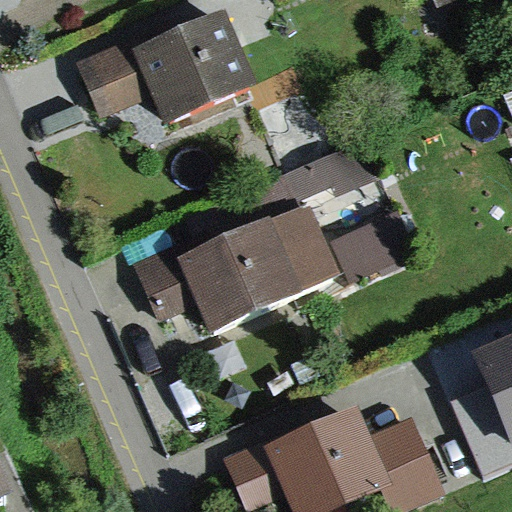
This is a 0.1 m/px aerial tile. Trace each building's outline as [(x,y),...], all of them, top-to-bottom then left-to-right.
[(172,33),(135,49),(155,97),(167,122),(257,83),(225,10),(172,33)] [(135,49),(172,33),(168,25),(77,64),(101,120),(155,97),(135,49)] [(365,140),(256,187),(269,218),(302,203),(300,199),(333,184),(339,197),(382,178),(365,140)] [(219,244),(183,260),(202,302),(214,333),(342,277),(310,204),(219,244)] [(397,214),(335,242),(352,281),(414,254),(397,214)] [(183,260),(219,244),(213,231),(136,265),(161,321),(202,302),(183,260)] [(402,418),(411,501),(443,497),(434,414),(402,418)] [(372,438),(278,481),(291,511),(387,511),(403,505),(372,438)] [(0,511),(0,510),(15,504),(0,472),(0,511)]
